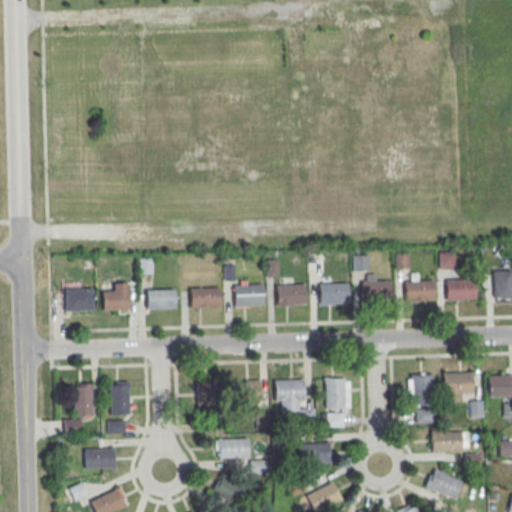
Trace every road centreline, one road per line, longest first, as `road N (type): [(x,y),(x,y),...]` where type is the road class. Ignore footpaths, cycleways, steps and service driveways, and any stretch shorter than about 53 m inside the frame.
road 1 (tertiary): [(12,0),(27,511)]
road 2 (residential): [(511,335),(24,351)]
road 3 (residential): [(375,339),(380,464)]
road 4 (residential): [(157,347),(164,469)]
